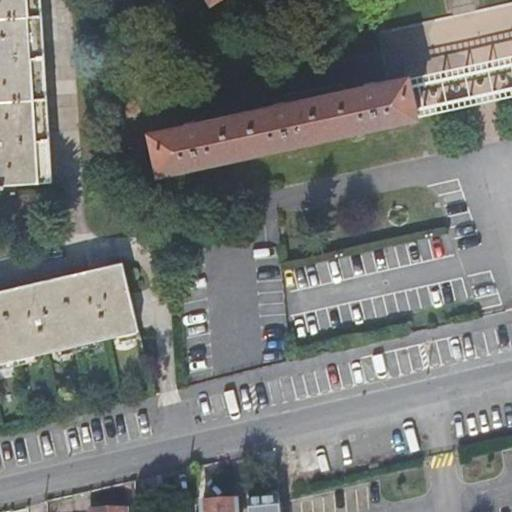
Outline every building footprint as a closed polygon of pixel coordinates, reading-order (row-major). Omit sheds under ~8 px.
[(41,0),(0,0),(0,188),(6,188),(5,185),(52,183),(41,0)] [(409,78),(151,135),(160,175),(418,119),(409,78)] [(0,292),(0,364),(139,332),(123,264),(0,292)] [(279,511),(278,494),(263,496),(264,501),(249,503),(249,511),(279,511)] [(236,511),(236,503),(201,506),(201,511),(236,511)]
